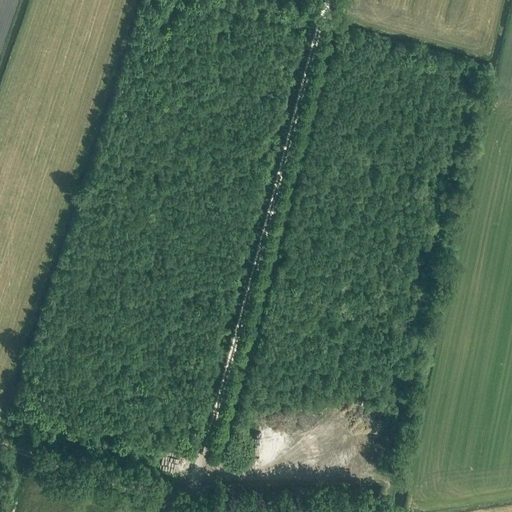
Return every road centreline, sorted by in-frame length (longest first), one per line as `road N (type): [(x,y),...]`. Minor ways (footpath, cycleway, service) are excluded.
road 1 (track): [(328,0),(197,476),(174,511)]
road 2 (track): [(180,503),(0,445)]
